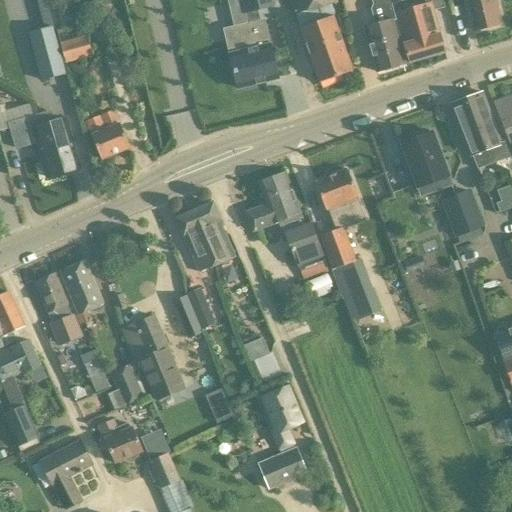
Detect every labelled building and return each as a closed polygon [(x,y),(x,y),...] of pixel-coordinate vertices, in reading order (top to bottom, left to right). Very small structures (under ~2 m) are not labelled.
[(244,12),(247,24),(259,22),(256,10),(273,6),(271,0),(241,0),(244,12)] [(336,0),(289,0),(293,12),(338,3),(336,0)] [(394,21),(397,20),(394,13),(392,4),(407,0),(371,0),(373,5),(380,7),(382,6),(387,21),(363,28),(376,72),(406,63),(394,21)] [(494,0),(464,0),(472,31),(501,24),(494,0)] [(394,13),(397,20),(409,62),(444,52),(430,3),(394,13)] [(333,17),(299,29),(319,83),(353,71),(333,17)] [(32,25),(34,33),(29,34),(41,81),(65,74),(53,28),(50,29),(48,21),(32,25)] [(247,24),(224,30),(229,51),(230,54),(229,55),(237,89),(278,79),(269,45),(268,42),(263,21),(259,22),(247,24)] [(66,64),(93,57),(86,34),(82,35),(78,23),(56,29),(66,64)] [(85,63),(70,67),(73,79),(88,75),(85,63)] [(497,146),(502,159),(509,157),(504,141),(499,143),(481,94),(466,100),(485,150),(497,146)] [(511,94),(493,102),(510,143),(511,142),(511,94)] [(477,169),(502,159),(497,146),(485,150),(466,100),(451,105),(470,156),(472,155),(477,169)] [(114,110),(85,122),(101,161),(130,148),(114,110)] [(49,113),(7,126),(15,152),(37,146),(46,177),(79,167),(65,119),(52,123),(49,113)] [(430,131),(417,136),(418,138),(402,144),(418,188),(436,181),(440,191),(452,186),(433,132),(430,133),(430,131)] [(314,182),(325,209),(357,197),(346,169),(314,182)] [(266,204),(259,207),(246,212),(253,231),(300,214),(285,173),(258,183),(266,204)] [(443,202),(456,237),(483,227),(470,192),(443,202)] [(511,196),(511,195),(494,201),(498,211),(511,205),(511,196)] [(213,203),(194,211),(202,230),(199,231),(213,267),(236,257),(213,203)] [(202,230),(194,211),(175,219),(198,273),(213,267),(199,231),(202,230)] [(284,232),(298,270),(303,281),(328,272),(323,257),(324,257),(310,221),(284,232)] [(320,236),(332,270),(342,300),(372,289),(360,258),(356,260),(343,226),(320,236)] [(419,255),(404,260),(407,270),(422,265),(419,255)] [(103,304),(85,261),(60,271),(78,314),(103,304)] [(54,272),(34,280),(60,345),(80,337),(54,272)] [(200,288),(189,293),(187,294),(202,329),(215,324),(200,288)] [(0,294),(0,313),(9,334),(13,332),(24,326),(8,291),(0,294)] [(117,307),(126,304),(122,295),(114,298),(117,307)] [(188,338),(201,332),(186,296),(173,302),(188,338)] [(0,337),(9,334),(0,313),(0,337)] [(165,334),(162,335),(153,315),(120,329),(134,361),(139,359),(156,400),(184,388),(166,344),(168,343),(165,334)] [(511,328),(507,331),(505,327),(502,326),(498,328),(496,331),(497,334),(494,335),(503,360),(511,356),(511,328)] [(0,337),(0,345),(1,348),(17,340),(13,332),(9,334),(0,337)] [(262,339),(247,346),(252,357),(267,351),(262,339)] [(39,365),(29,340),(0,352),(0,376),(14,410),(25,405),(13,376),(39,365)] [(80,355),(94,384),(107,378),(93,349),(80,355)] [(510,385),(511,384),(511,358),(502,363),(510,385)] [(107,395),(114,410),(123,406),(124,407),(144,399),(130,365),(110,374),(117,391),(107,395)] [(271,431),(278,449),(293,442),(286,427),(302,420),(288,387),(260,399),(273,430),(271,431)] [(228,403),(211,410),(217,423),(233,416),(228,403)] [(39,438),(25,405),(14,410),(5,414),(23,454),(41,446),(38,439),(39,438)] [(153,418),(158,415),(155,408),(149,410),(153,418)] [(114,465),(128,459),(130,461),(138,457),(139,454),(143,452),(132,425),(130,427),(128,423),(117,427),(113,418),(96,425),(114,465)] [(64,510),(81,501),(69,476),(92,464),(79,440),(31,466),(39,480),(46,476),(64,510)] [(295,448),(293,442),(278,449),(280,455),(259,464),(269,489),(306,473),(296,448),(295,448)] [(182,511),(193,507),(188,495),(181,480),(179,480),(168,453),(147,461),(151,470),(147,472),(152,482),(156,481),(159,489),(160,489),(168,511),(182,511)] [(494,482),(511,474),(511,458),(489,469),(494,482)]
